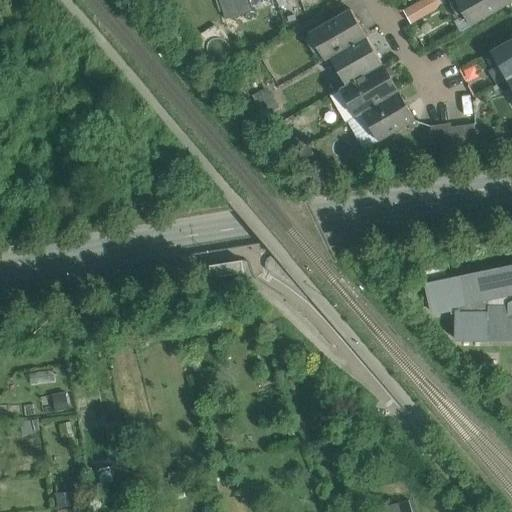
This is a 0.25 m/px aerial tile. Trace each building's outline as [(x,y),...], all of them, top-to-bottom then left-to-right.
[(241,15),(236,0),(219,0),(226,19),(241,15)] [(236,0),(241,15),(254,11),(250,0),(236,0)] [(412,0),(404,3),(410,19),(445,7),(442,0),(412,0)] [(511,0),(456,0),(471,26),(511,2),(511,0)] [(327,23),(310,33),(310,34),(326,61),(331,58),(367,37),(351,9),(327,23)] [(321,13),(295,28),(301,39),(310,34),(310,33),(327,23),(321,13)] [(367,37),(331,58),(346,85),(347,85),(383,65),(367,37)] [(511,39),(492,51),(508,78),(511,76),(511,39)] [(383,65),(347,85),(346,85),(341,88),(358,117),(363,114),(363,113),(399,92),(383,65)] [(399,92),(363,113),(363,114),(379,141),(415,120),(399,92)] [(451,123),(430,126),(433,147),(441,146),(442,152),(454,151),(451,127),(451,123)] [(451,127),(454,151),(466,149),(463,125),(451,127)] [(211,287),(244,279),(239,256),(206,264),(211,287)] [(511,264),(421,284),(428,315),(454,315),(452,342),(511,341),(511,264)] [(66,392),(53,393),(54,409),(68,407),(66,392)] [(414,511),(411,498),(375,507),(376,511),(414,511)]
